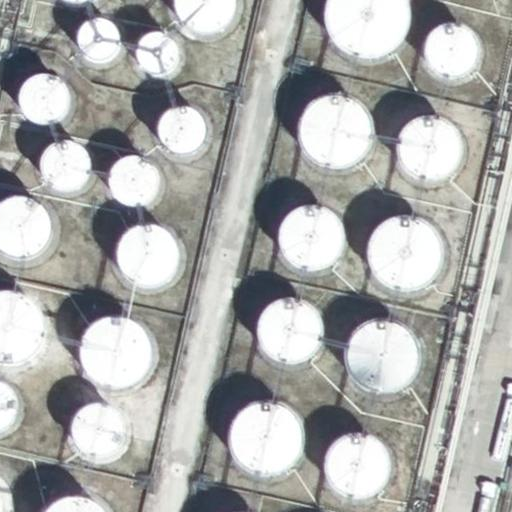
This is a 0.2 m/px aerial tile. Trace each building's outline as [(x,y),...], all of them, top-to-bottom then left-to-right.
[(242,3),(242,0),(182,0),(183,2),(184,6),(185,10),(187,14),(188,17),(191,20),(194,22),(196,24),(199,26),(203,27),(207,28),(211,29),(214,29),(218,29),(222,28),(225,26),(228,25),(231,22),(234,20),(237,17),(239,14),(240,10),(241,7),(242,3)] [(406,26),(408,21),(409,16),(409,11),(409,6),(408,1),(407,0),(330,0),(331,0),(330,5),(329,11),(329,15),(330,20),(332,25),(334,30),(337,34),(340,38),(344,42),(347,44),(352,47),(357,49),(362,50),(367,51),(371,51),(376,50),(382,49),(386,47),(390,45),(394,42),(398,38),(402,34),(404,30),(406,26)] [(128,39),(128,34),(128,30),(125,25),(122,21),(118,18),(114,17),(109,16),(104,17),(100,18),(96,22),(92,25),(90,30),(89,35),(89,39),(91,44),(93,48),(97,52),(101,54),(106,55),(111,56),(116,54),(120,52),(124,49),(127,44),(128,39)] [(480,56),(481,52),(481,50),(482,46),(482,43),(481,40),(480,37),(479,34),(477,32),(475,29),(473,27),(470,25),(468,24),(464,22),(462,22),(459,21),(455,21),(452,21),(449,22),(446,23),(443,25),(441,27),(438,29),(436,31),(435,34),(433,37),(432,40),(432,43),(432,46),(432,49),(432,52),(433,55),(434,58),(436,61),(438,63),(440,65),(443,67),(446,69),(449,70),(452,71),(455,71),(458,71),(461,71),(464,70),(467,69),(470,67),(472,66),(475,64),(477,61),(479,58),(480,56)] [(185,53),(185,48),(184,43),(182,39),(179,35),(175,32),(171,30),(166,29),(161,30),(156,32),(152,35),(149,38),(147,43),(146,48),(146,53),(148,57),(150,62),(154,65),(158,67),(163,69),(168,69),(173,68),(177,65),(181,62),(183,57),(185,53)] [(73,107),(75,102),(75,96),(74,90),(72,85),(68,80),(64,77),(58,75),(53,74),(47,75),(42,77),(37,80),(33,85),(31,90),(30,96),(30,101),(32,107),(35,111),(39,115),(44,118),(50,120),(55,120),(61,118),(66,116),(70,112),(73,107)] [(376,132),(377,128),(376,123),(376,119),(374,115),(372,111),(370,107),(367,104),(364,101),(361,98),(357,96),(353,95),(349,94),(345,93),(340,93),(336,93),(332,95),(328,96),(324,98),(320,101),(317,104),(314,107),(312,110),(310,114),(309,119),(308,123),(308,127),(308,131),(309,135),(310,140),(312,144),(314,147),(317,151),(320,154),(324,156),(327,158),(331,160),(336,161),(340,162),(344,162),(348,161),(353,160),(357,159),(360,157),(364,154),(367,151),(370,148),(372,144),(374,140),(376,136),(376,132)] [(209,137),(210,132),(211,126),(210,121),(207,116),(204,111),(199,108),(194,106),(188,105),(182,106),(177,108),(173,111),(169,115),(166,121),(165,126),(166,132),(167,138),(170,142),(175,146),(180,149),(185,150),(191,150),(196,149),(201,146),(206,142),(209,137)] [(465,147),(466,143),(465,140),(465,136),(464,132),(462,129),(460,126),(458,123),(455,120),(452,118),(449,116),(445,115),(442,114),(438,113),(434,113),(431,114),(427,115),(423,116),(420,118),(417,120),(414,122),(412,125),(410,128),(408,132),(407,135),(406,139),(406,143),(406,147),(407,150),(408,154),(410,157),(412,160),(414,163),(417,166),(420,168),(423,170),(427,171),(430,172),(434,173),(437,173),(441,172),(445,171),(448,170),(452,168),(455,166),(458,163),(460,161),(462,157),(463,154),(465,151),(465,147)] [(95,173),(96,167),(97,162),(96,156),(93,151),(90,147),(85,143),(80,141),(74,141),(68,141),(63,143),(58,147),(55,151),(52,156),(51,161),(51,167),(53,173),(56,178),(61,182),(66,184),(71,186),(77,186),(82,184),(87,182),(91,178),(95,173)] [(162,188),(164,183),(164,177),(163,171),(161,166),(157,162),(153,158),(147,156),(142,155),(136,156),(131,158),(126,162),(122,166),(120,171),(119,177),(119,183),(121,188),(124,193),(128,197),(133,199),(139,201),(144,201),(150,200),(155,197),(159,193),(162,188)] [(59,228),(59,225),(59,221),(58,217),(57,213),(56,210),(54,207),(51,204),(49,201),(45,199),(42,197),(39,196),(35,195),(31,194),(28,194),(24,195),(21,196),(17,197),(14,199),(10,201),(8,204),(5,207),(3,209),(2,213),(1,216),(0,219),(0,228),(0,231),(2,235),(3,238),(5,242),(8,244),(10,247),(13,249),(16,251),(20,252),(24,253),(27,254),(31,254),(35,253),(39,252),(42,251),(45,249),(48,247),(51,245),(53,242),(55,238),(57,235),(58,232),(59,228)] [(347,237),(347,233),(347,230),(346,226),(345,222),(343,219),(341,216),(339,213),(336,210),(333,208),(330,206),(327,205),(323,204),(319,203),(315,203),(312,204),(308,205),(305,206),(301,208),(298,210),(296,212),(293,215),(291,219),(289,222),(288,225),(288,229),(287,233),(288,236),(288,240),(289,244),(291,247),(293,250),(295,253),(298,256),(301,258),(304,260),(308,261),(311,262),(315,263),(319,263),(323,262),(326,261),(330,260),(333,258),(336,256),(339,253),(341,251),(343,247),(345,244),(346,241),(347,237)] [(445,255),(445,250),(445,246),(444,242),(443,237),(441,233),(439,230),(436,227),(433,223),(429,221),(426,219),(421,217),(417,216),(413,216),(409,215),(404,216),(400,217),(396,219),(392,221),(389,223),(386,226),(383,229),(380,233),(379,237),(377,241),(376,245),(376,250),(376,254),(377,259),(378,262),(380,266),(382,270),(385,273),(388,276),(392,279),(395,281),(399,283),(404,284),(408,284),(412,284),(417,284),(421,283),(425,281),(429,279),(432,277),(436,274),(438,270),(441,267),(442,263),(444,259),(445,255)] [(185,257),(185,253),(185,250),(184,246),(183,243),(182,239),(180,236),(177,233),(175,231),(172,229),(169,227),(165,225),(161,224),(158,224),(154,224),(150,224),(147,225),(143,227),(140,228),(137,231),(134,233),(132,236),(130,239),(128,243),(127,246),(126,250),(126,254),(126,257),(127,261),(128,264),(129,268),(131,271),(134,274),(137,276),(139,279),(143,280),(146,282),(150,283),(153,283),(157,283),(161,283),(165,282),(168,281),(172,279),(175,277),(177,274),(180,271),(182,268),(183,265),(184,261),(185,257)] [(50,327),(51,323),(51,318),(50,314),(48,310),(47,306),(44,302),(42,299),(38,296),(35,294),(31,291),(27,290),(23,289),(19,288),(14,288),(10,289),(6,290),(2,291),(0,292),(0,352),(1,354),(5,355),(10,356),(14,357),(18,357),(22,356),(27,355),(31,354),(35,352),(38,349),(41,346),(44,343),(46,339),(48,336),(50,331),(50,327)] [(325,330),(325,326),(325,322),(324,319),(323,315),(321,312),(319,309),(317,306),(314,303),(311,301),(308,299),(305,298),(301,297),(297,296),(293,296),(290,297),(286,298),(283,299),(279,301),(276,303),(273,306),(271,308),(269,311),(268,315),(266,319),(266,322),(265,326),(266,330),(266,333),(267,337),(269,340),(271,343),(273,346),(276,349),(279,351),(282,353),(286,354),(289,355),(293,356),(297,356),(300,355),(304,354),(308,353),(311,351),(314,349),(317,347),(319,344),(321,341),(323,337),(324,333),(325,330)] [(157,352),(157,348),(157,344),(156,339),(155,335),(153,331),(151,328),(148,325),(145,321),(142,319),(138,317),(134,315),(130,314),(125,313),(121,313),(117,314),(112,315),(108,317),(105,319),(102,321),(98,324),(95,327),(93,331),(91,335),(90,339),(89,343),(89,348),(89,352),(89,356),(91,360),(93,364),(95,368),(98,371),(101,374),(104,377),(108,379),(112,380),(116,382),(121,382),(125,382),(129,382),(133,381),(137,379),(141,377),(145,374),(148,371),(151,368),(153,365),(155,361),(156,357),(157,352)] [(422,356),(422,352),(422,347),(421,343),(420,339),(418,335),(415,331),(413,328),(409,325),(406,322),(402,320),(398,319),(394,318),(390,317),(386,317),(381,317),(377,319),(373,320),(369,322),(366,325),(363,328),(360,331),(357,335),(356,339),(354,342),(353,347),(353,351),(353,356),(354,360),(355,364),(357,368),(359,371),(362,375),(365,378),(369,380),(372,382),(377,384),(381,385),(385,386),(389,386),(394,385),(398,384),(402,383),(406,380),(409,378),(412,375),(415,372),(418,368),(419,364),(421,360),(422,356)] [(22,410),(23,408),(24,404),(24,401),(24,398),(23,395),(22,392),(21,389),(19,386),(17,384),(15,382),(12,380),(9,378),(7,377),(4,376),(0,376),(0,375),(0,425),(0,426),(3,425),(6,425),(9,424),(12,422),(15,420),(17,418),(19,416),(21,413),(22,410)] [(306,437),(306,432),(306,429),(305,424),(304,420),(302,416),(300,412),(297,409),(294,406),(290,403),(287,401),(283,400),(279,399),(274,398),(270,398),(266,398),(262,399),(258,401),(254,403),(250,406),(247,409),(244,412),(242,416),(240,419),(239,423),(238,428),(237,432),(238,437),(238,441),(240,445),(242,449),(244,452),(247,456),(250,459),(253,461),(257,464),(261,465),(265,466),(269,467),(274,467),(278,466),(282,465),(286,464),(290,462),(293,459),(297,456),(300,453),(302,449),(304,445),(305,441),(306,437)] [(128,435),(129,432),(130,429),(130,426),(130,422),(129,420),(128,416),(127,413),(125,411),(123,408),(121,406),(119,405),(116,403),(113,402),(110,401),(107,401),(104,400),(100,401),(98,401),(94,403),(92,404),(89,406),(87,408),(84,411),(83,413),(82,416),(81,419),(80,422),(80,425),(80,428),(80,431),(81,435),(83,437),(84,440),(87,443),(89,445),(91,447),(94,448),(97,449),(100,450),(103,451),(106,451),(110,450),(112,449),(115,448),(118,447),(121,445),(123,443),(125,440),(127,438),(128,435)] [(392,465),(392,461),(392,457),(391,453),(390,450),(389,447),(387,444),(384,441),(382,438),(378,436),(375,434),(372,432),(368,432),(365,431),(361,431),(357,432),(353,432),(350,434),(347,436),(344,438),(341,440),(338,443),(336,446),(335,450),(334,453),(333,457),(333,461),(333,464),(334,468),(335,471),(336,475),(338,478),(340,481),(343,483),(346,486),(349,488),(353,489),(357,490),(360,490),(364,491),(367,490),(371,489),(375,488),(378,486),(381,484),(384,481),(386,479),(388,475),(390,472),(391,468),(392,465)] [(108,511),(107,509),(104,506),(102,504),(99,501),(95,500),(92,498),(88,497),(84,497),(81,497),(77,497),(73,498),(70,499),(67,501),(64,503),(61,506),(58,509),(57,511),(56,511),(108,511)]
